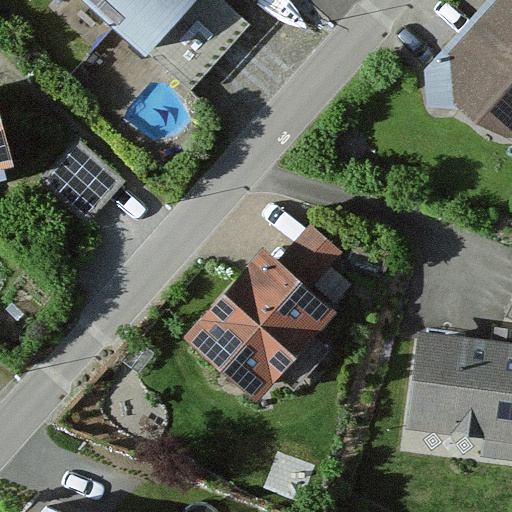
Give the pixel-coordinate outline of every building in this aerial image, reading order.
[(232,0),(88,0),(191,93),(256,22),(232,0)] [(511,0),(500,0),(457,48),(461,101),(485,121),(511,127),(511,0)] [(0,87),(0,184),(17,180),(10,171),(20,165),(0,87)] [(80,137),(42,178),(89,222),(128,181),(80,137)] [(268,242),(193,334),(264,390),(333,304),(317,292),(351,251),(311,218),(282,254),(268,242)] [(511,340),(423,329),(409,436),(511,449),(511,340)]
